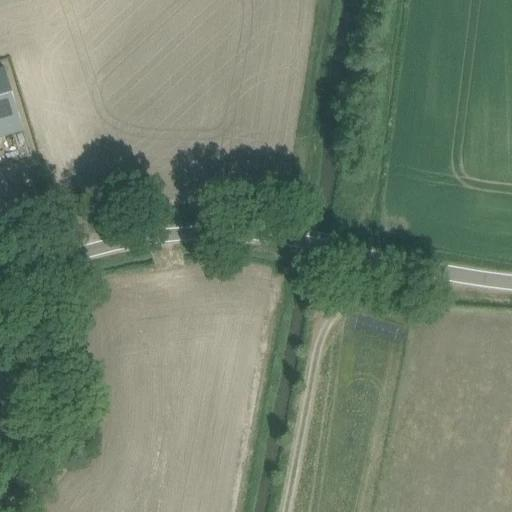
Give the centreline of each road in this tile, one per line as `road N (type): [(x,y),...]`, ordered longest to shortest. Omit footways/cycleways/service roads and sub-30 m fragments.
road 1 (unclassified): [(511,282),(225,230),(125,241),(0,279)]
road 2 (track): [(381,260),(321,332),(286,511)]
road 3 (track): [(355,253),(368,227),(397,0)]
